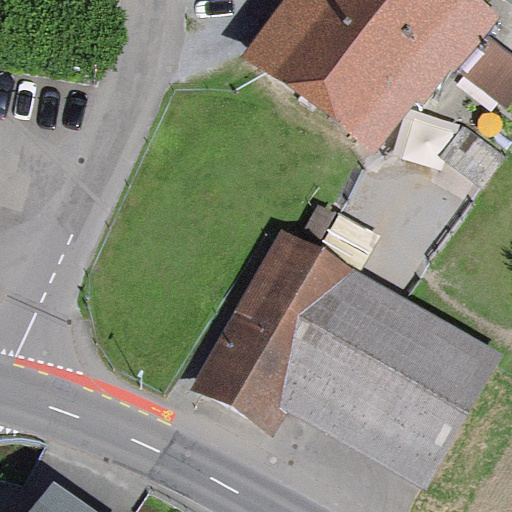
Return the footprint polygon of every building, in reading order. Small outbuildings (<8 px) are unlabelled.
[(284,0),(243,56),(374,156),(498,15),(480,0),(284,0)] [(511,93),(511,53),(490,36),(462,72),(503,105),(511,93)] [(503,158),(464,129),(444,156),(483,185),(503,158)] [(498,353),(281,232),(194,386),(272,430),(284,407),(424,485),(498,353)] [(63,511),(90,511),(76,501),(63,511)]
